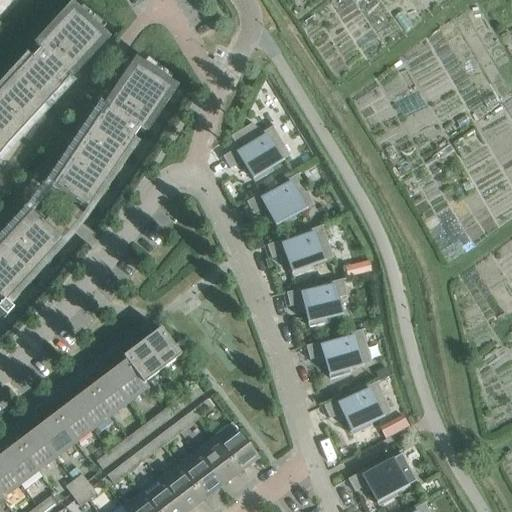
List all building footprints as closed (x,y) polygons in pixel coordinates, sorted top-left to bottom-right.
[(0,150),(2,148),(60,86),(59,85),(66,78),(67,79),(104,39),(69,6),(33,46),(28,42),(21,50),(28,58),(0,87),(0,150)] [(50,186),(85,209),(132,140),(141,145),(147,136),(142,133),(172,88),(133,62),(103,107),(104,108),(98,116),(97,115),(50,186)] [(236,148),(221,157),(222,158),(229,169),(241,162),(253,182),(271,172),(269,168),(288,156),(271,128),(273,126),(273,125),(258,134),(252,123),(229,137),(236,148)] [(264,208),(276,229),(294,219),(292,215),(312,204),(296,176),(299,174),(298,173),(245,202),(252,215),(264,208)] [(0,315),(3,318),(11,310),(4,302),(60,241),(29,212),(0,243),(0,315)] [(265,245),(270,259),(284,254),(292,277),(311,270),(310,266),(331,258),(320,227),(323,226),(322,225),(265,245)] [(366,261),(352,264),(354,275),(369,271),(366,261)] [(344,279),(285,293),(288,307),(302,303),(308,327),(328,322),(327,318),(339,315),(336,298),(345,296),(342,281),(344,280),(344,279)] [(322,356),(329,379),(349,373),(347,369),(370,363),(360,331),(363,330),(363,329),(304,346),(308,360),(322,356)] [(150,335),(140,342),(160,369),(179,355),(160,331),(152,337),(150,335)] [(143,383),(160,369),(140,342),(129,350),(131,353),(123,359),(142,383),(143,383)] [(124,362),(106,375),(127,403),(145,389),(145,390),(146,389),(142,383),(123,359),(124,362)] [(374,372),(378,380),(388,375),(385,368),(374,372)] [(106,375),(88,389),(108,416),(127,403),(106,375)] [(328,419),(341,413),(351,435),(370,426),(368,422),(389,413),(375,383),(378,382),(377,381),(322,405),(328,419)] [(181,396),(187,404),(201,394),(195,386),(181,396)] [(90,430),(108,416),(88,389),(70,403),(90,430)] [(166,408),(172,416),(187,404),(181,396),(166,408)] [(191,411),(197,419),(212,408),(206,400),(191,411)] [(70,403),(51,417),(72,444),(90,430),(70,403)] [(197,419),(191,411),(177,422),(183,430),(197,419)] [(150,433),(163,423),(157,414),(143,425),(150,433)] [(395,419),(390,421),(396,433),(401,430),(408,426),(402,415),(395,419)] [(54,458),(72,444),(51,417),(33,431),(54,458)] [(230,423),(211,437),(238,472),(255,459),(256,460),(258,459),(230,423)] [(150,433),(143,425),(131,434),(138,442),(150,433)] [(174,437),(168,428),(155,438),(161,446),(174,437)] [(54,458),(33,431),(15,444),(36,472),(54,458)] [(220,486),(238,472),(211,437),(193,451),(220,486)] [(161,446),(155,438),(142,448),(148,456),(161,446)] [(113,460),(127,450),(121,442),(107,452),(113,460)] [(36,472),(15,444),(0,455),(0,462),(18,485),(36,472)] [(366,485),(378,506),(396,496),(393,492),(414,481),(398,453),(400,451),(400,450),(347,479),(353,492),(366,485)] [(202,500),(220,486),(193,451),(175,465),(202,500)] [(113,460),(107,452),(95,461),(101,470),(113,460)] [(138,464),(131,456),(118,466),(125,474),(138,464)] [(0,498),(18,485),(0,462),(0,498)] [(185,511),(202,500),(175,465),(157,478),(182,511),(185,511)] [(125,474),(118,466),(106,476),(112,484),(125,474)] [(76,467),(67,473),(72,479),(80,473),(76,467)] [(80,475),(72,481),(79,491),(80,491),(88,484),(80,475)] [(153,511),(182,511),(157,478),(139,492),(153,511)] [(64,487),(71,497),(79,491),(72,481),(64,487)] [(80,491),(87,501),(95,495),(88,484),(80,491)] [(79,507),(87,501),(80,491),(79,491),(71,497),(79,507)] [(153,511),(139,492),(120,506),(124,511),(153,511)] [(37,511),(45,511),(54,506),(48,497),(34,508),(37,511)] [(427,511),(423,504),(425,503),(425,502),(407,511),(427,511)]
